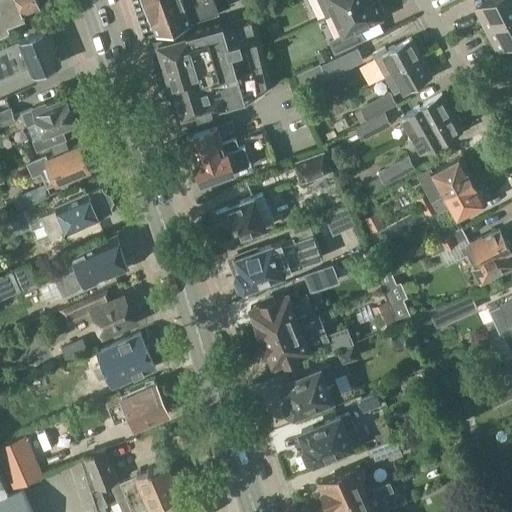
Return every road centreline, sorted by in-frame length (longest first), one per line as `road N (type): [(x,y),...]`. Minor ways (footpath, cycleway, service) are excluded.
road 1 (secondary): [(256,511),(93,0)]
road 2 (residential): [(418,0),(511,156)]
